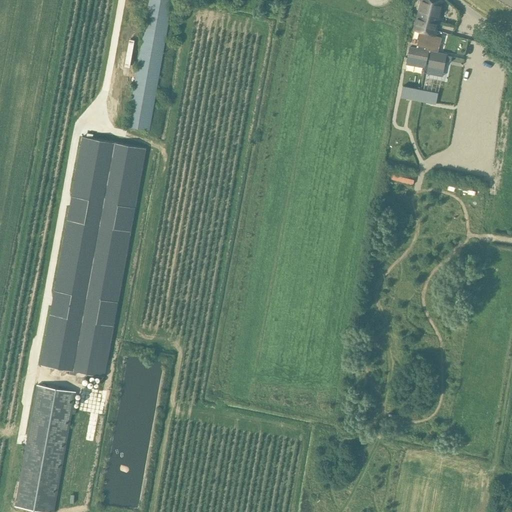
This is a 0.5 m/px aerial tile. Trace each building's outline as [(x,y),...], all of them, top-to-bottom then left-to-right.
[(172,0),(148,0),(126,127),(150,131),(172,0)] [(422,0),(421,5),(414,31),(420,33),(419,38),(417,46),(427,49),(426,50),(426,51),(429,52),(429,49),(431,49),(431,52),(428,64),(428,66),(444,69),(446,61),(451,62),(452,56),(442,54),(438,53),(439,47),(442,38),(439,37),(434,35),(441,11),(444,1),(439,0),(422,0)] [(429,52),(426,51),(409,48),(406,64),(425,68),(429,52)] [(403,86),(401,98),(436,105),(438,93),(403,86)] [(145,148),(82,137),(40,365),(104,377),(145,148)] [(415,179),(392,173),(390,180),(413,186),(415,179)] [(54,511),(76,392),(37,385),(16,506),(49,511),(54,511)]
